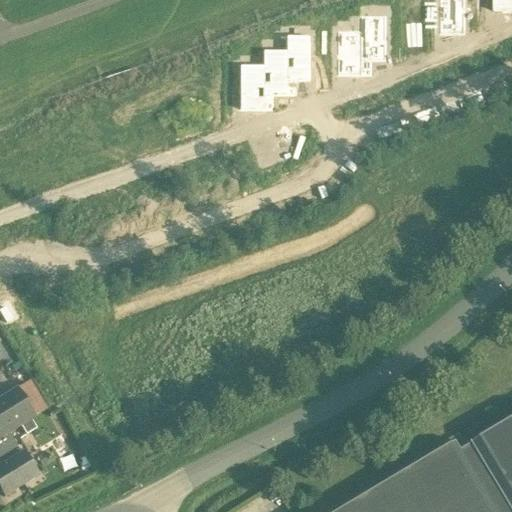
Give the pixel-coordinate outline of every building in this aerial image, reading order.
[(463,0),(440,0),(441,34),(464,34),(463,0)] [(511,0),(493,0),(494,11),(511,10),(511,0)] [(361,68),(370,68),(370,60),(384,60),(384,18),(361,18),(361,32),(361,60),(361,68)] [(370,75),(370,68),(361,68),(361,60),(361,32),(338,32),(338,75),(361,75),(370,75)] [(284,88),(293,88),(293,81),(307,81),(307,38),(284,38),(284,53),(284,88)] [(261,103),(270,103),(270,96),(284,96),(284,88),(284,53),(261,53),(261,68),(261,103)] [(448,57),(429,64),(436,83),(455,76),(448,57)] [(270,110),(270,103),(261,103),(261,68),(238,68),(238,110),(261,110),(270,110)] [(180,82),(180,139),(203,139),(203,82),(180,82)] [(126,143),(126,151),(135,151),(135,143),(149,143),(149,101),(126,101),(126,115),(126,143)] [(103,158),(103,166),(112,166),(112,158),(126,158),(126,151),(126,143),(126,115),(103,115),(103,130),(103,158)] [(80,130),(80,173),(103,173),(112,173),(112,166),(103,166),(103,158),(103,130),(80,130)] [(7,186),(7,194),(17,194),(17,186),(31,186),(31,144),(7,144),(7,158),(7,186)] [(0,158),(0,201),(7,201),(17,201),(17,194),(7,194),(7,186),(7,158),(0,158)] [(242,172),(223,179),(230,197),(249,190),(242,172)] [(8,435),(21,427),(25,435),(36,429),(31,421),(33,420),(16,391),(0,400),(0,492),(3,498),(21,487),(36,478),(22,455),(20,456),(8,435)] [(511,511),(511,421),(448,460),(443,451),(342,511),(511,511)] [(34,459),(40,469),(48,464),(42,453),(34,459)]
